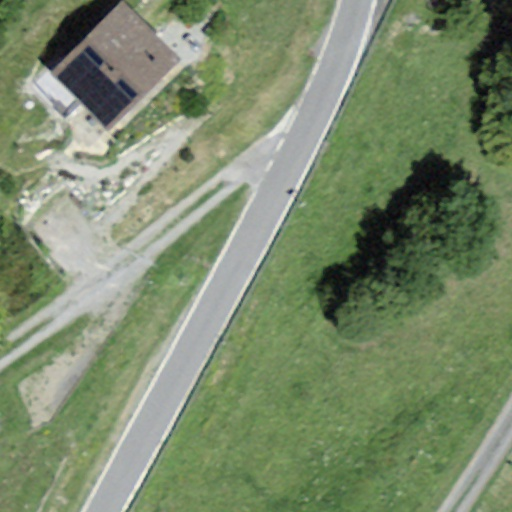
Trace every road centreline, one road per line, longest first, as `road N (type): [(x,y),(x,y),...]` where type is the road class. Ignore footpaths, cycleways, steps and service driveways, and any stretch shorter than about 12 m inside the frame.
road 1 (tertiary): [(103,511),(286,183),(358,0)]
road 2 (track): [(0,358),(225,181),(277,152),(301,150)]
road 3 (track): [(58,208),(111,284),(90,339),(39,396)]
